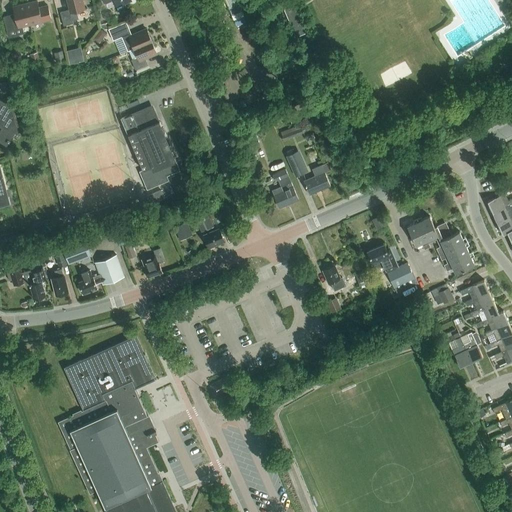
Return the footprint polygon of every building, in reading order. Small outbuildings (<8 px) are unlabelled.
[(37,0),(25,3),(31,24),(51,19),(48,5),(39,7),(37,0)] [(85,9),(82,0),(68,0),(70,9),(60,11),(64,25),(74,23),(73,20),(79,18),(77,11),(85,9)] [(306,32),(293,2),(283,7),(296,37),(306,32)] [(24,33),(23,26),(31,24),(25,3),(13,6),(15,13),(4,16),(9,36),(24,33)] [(134,47),(135,48),(152,41),(147,28),(132,35),(126,21),(109,28),(113,39),(122,36),(128,50),(134,47)] [(157,53),(152,41),(135,48),(138,57),(132,59),(136,69),(148,64),(146,58),(157,53)] [(75,62),(89,59),(86,45),(71,48),(75,62)] [(62,50),(54,52),(56,62),(65,60),(62,50)] [(39,59),(38,52),(31,53),(31,57),(29,58),(30,61),(39,59)] [(15,79),(5,81),(7,92),(17,89),(15,79)] [(0,122),(2,124),(0,126),(0,144),(1,145),(3,145),(5,144),(6,142),(7,140),(9,141),(11,138),(9,137),(13,130),(18,129),(12,102),(6,103),(0,99),(0,122)] [(304,102),(297,104),(286,109),(291,121),(309,114),(304,102)] [(122,119),(143,170),(151,167),(153,171),(176,161),(159,121),(158,122),(151,107),(122,119)] [(301,124),(300,124),(281,131),(284,139),(285,139),(286,141),(291,139),(291,137),(303,132),(302,128),(305,126),(304,123),(301,124)] [(313,133),(305,137),(307,141),(308,140),(310,144),(316,141),(313,133)] [(295,176),(308,170),(299,150),(286,156),(295,176)] [(143,170),(140,171),(147,189),(169,180),(167,176),(180,170),(176,161),(153,171),(151,167),(143,170)] [(322,165),(325,172),(331,170),(328,162),(322,165)] [(298,200),(291,183),(283,165),(279,166),(281,170),(273,174),(276,181),(278,180),(283,191),(274,195),(279,208),(298,200)] [(309,195),(330,186),(324,173),(304,181),(309,195)] [(488,201),(493,212),(510,204),(511,203),(511,198),(508,200),(505,193),(488,201)] [(510,204),(493,212),(498,223),(511,216),(511,209),(510,204)] [(219,211),(200,218),(204,230),(224,222),(219,211)] [(429,242),(430,242),(436,240),(435,237),(439,235),(443,246),(437,248),(441,259),(449,256),(451,261),(444,264),(447,270),(453,267),(455,272),(475,264),(461,230),(453,234),(447,221),(437,226),(432,215),(410,224),(418,244),(422,242),(425,248),(431,246),(429,242)] [(511,216),(498,223),(503,234),(508,232),(511,229),(511,216)] [(378,229),(383,226),(379,217),(373,219),(378,229)] [(174,227),(179,241),(193,236),(187,221),(174,227)] [(134,237),(128,222),(111,229),(117,244),(134,237)] [(209,248),(225,241),(220,228),(204,235),(209,248)] [(139,244),(136,238),(124,243),(128,255),(134,252),(132,247),(139,244)] [(92,255),(86,239),(63,248),(69,264),(92,255)] [(396,293),(417,283),(414,277),(415,277),(408,262),(396,267),(388,248),(386,249),(384,243),(367,251),(373,263),(373,262),(375,265),(378,266),(381,267),(384,265),(387,271),(396,293)] [(154,255),(147,257),(142,259),(144,266),(144,267),(148,278),(162,272),(159,263),(165,260),(160,247),(153,250),(154,255)] [(67,263),(62,248),(54,251),(59,265),(67,263)] [(100,277),(102,281),(103,284),(124,277),(116,255),(95,263),(100,274),(100,277)] [(31,270),(22,272),(19,264),(6,268),(10,280),(13,279),(14,285),(25,282),(26,285),(30,284),(35,299),(46,296),(44,290),(46,290),(43,282),(47,281),(43,268),(32,271),(31,270)] [(335,289),(346,285),(342,277),(340,278),(338,273),(337,273),(334,265),(324,270),(327,277),(326,278),(328,283),(331,281),(335,289)] [(64,293),(68,292),(63,269),(55,270),(57,278),(52,279),(56,295),(58,295),(58,296),(64,295),(64,293)] [(102,281),(100,277),(100,274),(93,277),(90,270),(80,273),(82,280),(79,282),(83,293),(98,288),(96,284),(102,281)] [(370,285),(364,271),(355,275),(360,286),(364,284),(366,287),(370,285)] [(469,291),(472,298),(489,291),(484,279),(472,285),(460,290),(462,294),(469,291)] [(438,291),(444,303),(454,298),(449,287),(438,291)] [(494,302),(489,291),(472,298),(465,301),(467,305),(474,302),(477,309),(494,302)] [(341,308),(336,297),(327,301),(332,312),(341,308)] [(479,313),(482,320),(499,312),(494,302),(477,309),(470,312),(472,316),(479,313)] [(499,312),(482,320),(480,321),(481,325),(488,322),(491,329),(492,329),(509,321),(504,310),(499,312)] [(511,333),(511,328),(509,321),(492,329),(491,329),(484,332),(485,332),(480,334),(482,338),(493,333),(497,340),(511,333)] [(471,340),(464,343),(464,344),(471,361),(482,356),(472,331),(467,333),(471,340)] [(502,351),(511,346),(511,333),(497,340),(489,343),(491,347),(498,344),(501,351),(502,351)] [(132,380),(135,388),(155,379),(135,334),(135,335),(65,367),(65,366),(64,366),(84,410),(106,399),(104,393),(132,380)] [(460,366),(471,361),(464,344),(464,343),(461,336),(456,338),(460,345),(452,349),(460,366)] [(511,359),(511,346),(502,351),(501,351),(490,356),(492,360),(503,355),(507,362),(511,359)] [(229,374),(210,384),(216,396),(235,386),(229,374)] [(155,433),(157,432),(156,429),(152,431),(145,416),(148,415),(135,388),(132,380),(104,393),(106,399),(84,410),(83,410),(82,410),(81,409),(72,413),(73,414),(58,421),(71,449),(70,449),(90,493),(98,489),(106,507),(107,511),(177,511),(160,471),(158,472),(147,447),(159,441),(155,433)] [(502,409),(506,419),(511,416),(511,399),(493,408),(495,412),(502,409)] [(511,416),(506,419),(500,421),(502,425),(509,422),(511,429),(511,416)] [(511,442),(500,448),(502,452),(511,447),(511,442)]
